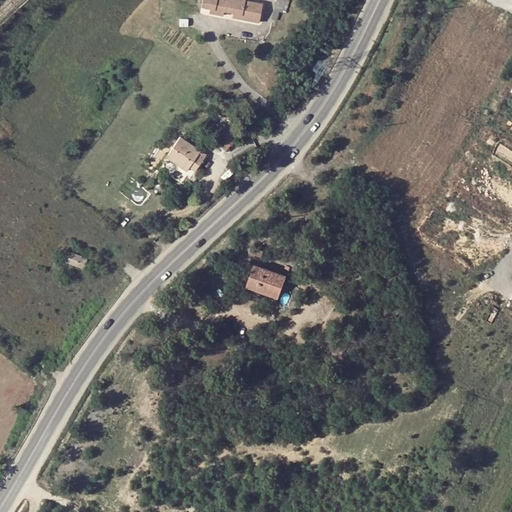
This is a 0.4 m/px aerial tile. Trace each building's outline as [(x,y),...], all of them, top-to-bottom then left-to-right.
[(203,0),(202,7),(210,9),(215,9),(214,15),(224,16),(224,12),(233,13),(237,14),(236,19),(259,23),(263,3),(245,0),(203,0)] [(276,0),(271,18),(274,19),(276,19),(279,11),(286,12),(289,0),(276,0)] [(186,26),(187,18),(178,18),(178,25),(186,26)] [(232,114),(206,94),(201,100),(224,117),(226,114),(230,117),(232,114)] [(242,127),(235,122),(219,144),(226,149),(242,127)] [(195,170),(207,154),(181,136),(167,156),(187,171),(190,166),(195,170)] [(265,248),(253,244),(251,251),(263,255),(265,248)] [(65,250),(61,260),(83,268),(86,261),(87,258),(65,250)] [(279,297),(287,276),(247,261),(239,282),(279,297)]
